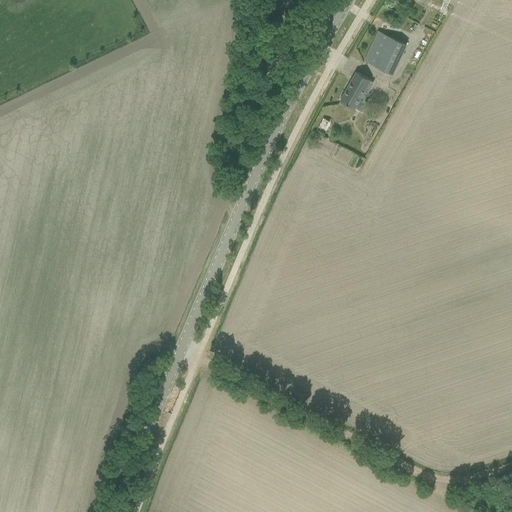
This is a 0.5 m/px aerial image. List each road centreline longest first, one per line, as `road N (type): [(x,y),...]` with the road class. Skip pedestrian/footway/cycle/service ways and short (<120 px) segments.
road 1 (tertiary): [(117,511),(275,127),(349,0)]
road 2 (track): [(197,356),(368,424),(435,470),(511,465)]
